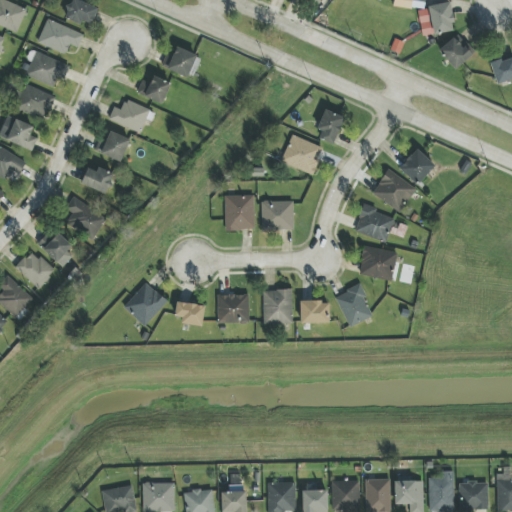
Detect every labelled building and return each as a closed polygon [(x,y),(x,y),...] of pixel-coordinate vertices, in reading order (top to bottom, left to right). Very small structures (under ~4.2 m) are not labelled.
[(0,0),(0,25),(18,32),(26,9),(0,0)] [(98,9),(77,0),(71,0),(64,18),(81,25),(83,21),(91,24),(98,9)] [(411,10),(412,0),(394,0),(393,6),(411,10)] [(417,9),(422,37),(455,31),(450,3),(417,9)] [(83,35),(47,20),(37,43),(65,55),(70,45),(78,48),(83,35)] [(454,70),(471,57),(456,37),(439,50),(454,70)] [(193,80),(202,58),(176,47),(173,56),(167,54),(162,67),(193,80)] [(53,88),(58,77),(63,79),(69,66),(30,50),(27,59),(31,61),(25,76),(53,88)] [(497,85),(511,79),(511,57),(490,64),(497,85)] [(137,94),(162,104),(171,84),(153,76),(150,84),(142,80),(137,94)] [(17,109),(44,121),(55,97),(27,85),(17,109)] [(121,110),(114,107),(108,120),(140,133),(150,110),(126,100),(121,110)] [(322,131),(319,140),(334,145),(344,117),(324,110),(317,130),(322,131)] [(0,137),(32,151),(37,139),(30,136),(34,127),(7,116),(0,132),(0,137)] [(130,139),(110,132),(106,141),(99,138),(94,153),(122,162),(130,139)] [(323,149),(292,135),(281,162),(312,175),(323,149)] [(25,162),(0,147),(0,176),(12,183),(25,162)] [(435,166),(417,149),(399,169),(417,185),(435,166)] [(86,168),(81,186),(107,193),(113,173),(98,169),(97,171),(86,168)] [(401,213),(416,188),(386,171),(372,196),(401,213)] [(254,196),(225,196),(226,231),(255,230),(254,196)] [(93,240),(107,219),(73,198),(66,210),(72,214),(67,224),(93,240)] [(294,230),(293,201),(261,202),(262,231),(294,230)] [(394,218),(363,206),(354,232),(385,243),(394,218)] [(62,268),(76,253),(57,235),(53,240),(47,234),(37,245),(62,268)] [(398,253),(365,246),(358,275),(391,282),(398,253)] [(55,272),(32,251),(16,268),(38,290),(55,272)] [(28,312),(24,308),(32,300),(8,275),(0,282),(0,287),(4,292),(0,295),(0,302),(18,322),(28,312)] [(144,327),(167,302),(146,283),(123,308),(144,327)] [(373,316),(359,285),(335,297),(349,327),(373,316)] [(263,291),(264,325),(292,324),(291,290),(263,291)] [(249,323),(248,295),(217,296),(218,324),(249,323)] [(300,324),(329,324),(329,301),(300,302),(300,324)] [(201,327),(205,307),(177,302),(174,316),(182,318),(181,324),(201,327)] [(0,332),(8,324),(0,316),(0,332)] [(454,511),(453,472),(440,472),(440,478),(428,478),(429,511),(454,511)] [(511,511),(511,480),(510,481),(510,475),(496,475),(497,511),(511,511)] [(391,511),(390,480),(365,480),(366,511),(391,511)] [(360,510),(359,481),(331,482),(332,511),(360,510)] [(395,505),(409,505),(408,511),(423,511),(423,481),(394,482),(395,505)] [(171,511),(175,511),(174,483),(142,484),(142,511),(171,511)] [(295,511),(295,483),(267,484),(268,511),(295,511)] [(459,510),(488,510),(488,483),(459,483),(459,510)] [(135,511),(134,488),(103,489),(104,511),(135,511)] [(214,511),(212,489),(184,492),(185,511),(214,511)] [(327,511),(327,490),(302,491),(302,511),(327,511)] [(221,511),(246,511),(246,492),(221,492),(221,511)]
